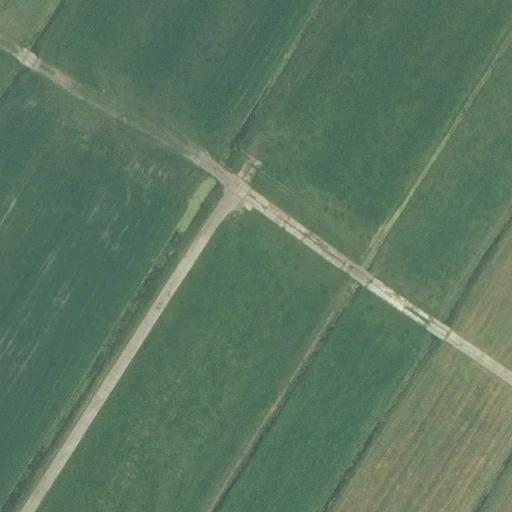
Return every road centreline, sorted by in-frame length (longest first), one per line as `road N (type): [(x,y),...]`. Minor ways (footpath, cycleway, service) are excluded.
road 1 (track): [(32,511),(238,190)]
road 2 (track): [(238,190),(511,379)]
road 3 (track): [(0,40),(238,190)]
road 4 (track): [(238,190),(343,33)]
